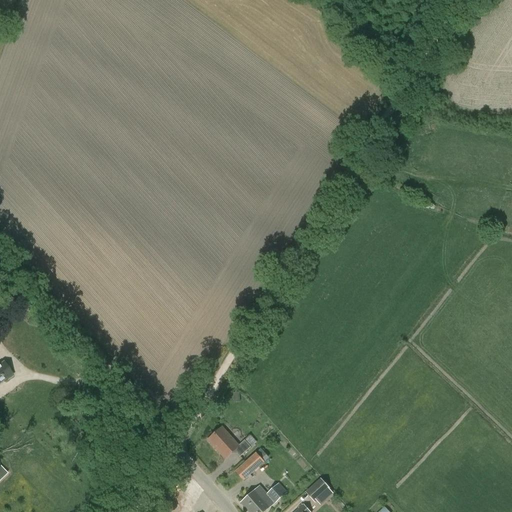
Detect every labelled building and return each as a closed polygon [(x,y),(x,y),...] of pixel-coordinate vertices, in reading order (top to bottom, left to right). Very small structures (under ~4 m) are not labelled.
[(0,382),(12,374),(3,363),(0,365),(0,382)] [(245,441),(239,447),(222,429),(208,441),(220,454),(220,453),(226,459),(232,454),(231,454),(233,452),(236,453),(240,458),(251,448),(245,441)] [(236,473),(244,482),(264,464),(256,455),(236,473)] [(287,489),(293,485),(287,479),(282,483),(287,489)] [(317,502),(330,490),(331,490),(321,479),(306,493),(315,503),(317,502)] [(241,504),(248,511),(266,511),(275,505),(288,493),(279,483),(266,494),(259,487),(241,504)]
